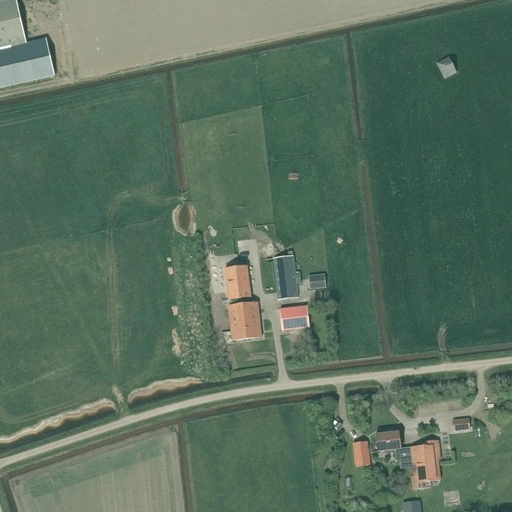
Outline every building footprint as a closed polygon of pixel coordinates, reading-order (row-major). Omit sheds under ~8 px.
[(26,43),(16,0),(0,0),(0,88),(55,77),(46,39),(26,43)] [(448,58),(436,64),(445,80),(457,73),(448,58)] [(294,257),(273,259),(277,301),(298,299),(297,285),(301,285),(300,272),(295,273),(294,257)] [(251,304),(247,267),(225,270),(229,306),(227,306),(230,333),(253,331),(252,323),(259,322),(257,303),(251,304)] [(324,275),(309,277),(310,290),(326,288),(324,275)] [(307,307),(280,310),(282,332),(309,329),(307,307)] [(261,340),(260,330),(259,322),(252,323),(253,331),(230,333),(231,343),(261,340)] [(469,420),(453,422),(454,431),(470,430),(469,420)] [(395,450),(401,450),(399,433),(376,435),(378,452),(395,450)] [(368,442),(353,444),(355,468),(370,466),(368,442)] [(403,469),(413,468),(415,477),(411,477),(413,491),(419,490),(432,489),(431,482),(440,481),(438,467),(436,445),(428,445),(428,444),(421,445),(421,446),(411,447),(411,449),(401,450),(395,450),(396,457),(402,457),(403,469)] [(420,502),(402,504),(403,511),(419,511),(420,510),(421,510),(420,502)]
